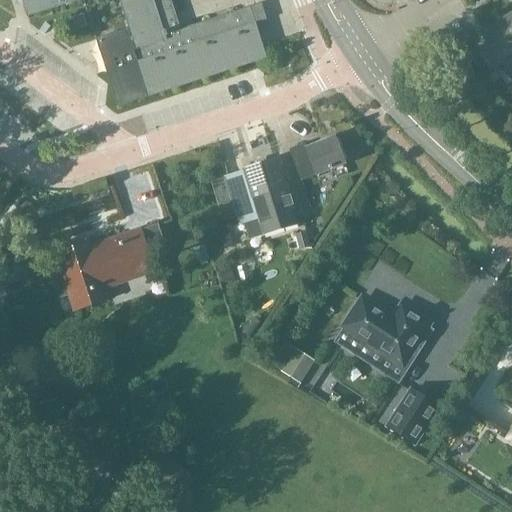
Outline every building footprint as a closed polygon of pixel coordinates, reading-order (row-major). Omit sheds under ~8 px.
[(118,0),(128,29),(95,39),(102,61),(105,71),(116,107),(118,107),(116,102),(145,93),(146,97),(147,97),(146,93),(263,55),(264,59),(265,59),(262,48),(254,24),(266,20),(260,3),(229,14),(229,15),(180,31),(180,30),(170,0),(20,0),(26,18),(27,18),(26,16),(55,6),(55,7),(56,7),(56,6),(74,0),(118,0)] [(511,14),(502,21),(511,35),(511,14)] [(39,21),(33,28),(38,32),(44,25),(39,21)] [(511,35),(502,21),(482,35),(500,62),(511,54),(511,55),(511,64),(510,66),(511,68),(511,35)] [(314,175),(344,164),(334,138),(306,149),(304,143),(288,150),(300,180),(314,175)] [(244,173),(225,179),(239,223),(244,222),(250,240),(262,237),(297,226),(280,172),(277,161),(264,165),(263,160),(253,163),(255,168),(243,172),(244,173)] [(155,269),(149,252),(164,247),(157,226),(142,231),(141,230),(78,252),(76,246),(56,253),(77,311),(109,300),(104,287),(130,278),(155,269)] [(227,232),(211,237),(214,251),(231,247),(227,232)] [(343,327),(335,340),(400,382),(408,369),(405,368),(430,330),(426,327),(428,324),(401,306),(392,320),(361,300),(343,327)] [(285,344),(271,365),(281,372),(295,351),(285,344)] [(438,408),(410,390),(386,427),(414,446),(438,408)] [(149,433),(106,470),(129,497),(172,459),(149,433)] [(166,465),(146,482),(171,506),(186,490),(168,473),(171,470),(166,465)]
